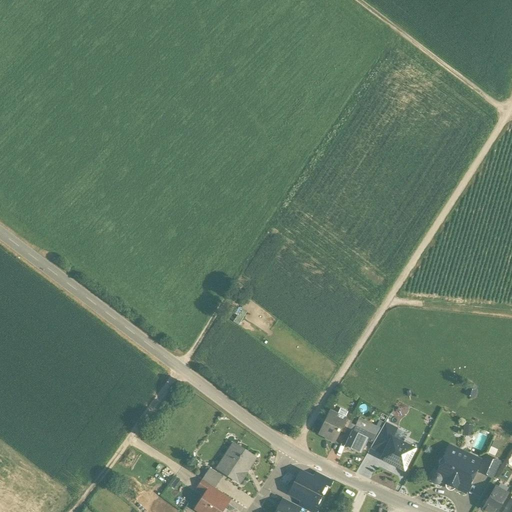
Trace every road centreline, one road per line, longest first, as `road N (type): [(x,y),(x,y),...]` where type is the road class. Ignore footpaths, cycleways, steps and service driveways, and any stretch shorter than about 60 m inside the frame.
road 1 (track): [(78,511),(203,341),(400,36)]
road 2 (track): [(511,103),(291,452)]
road 3 (tertiary): [(0,233),(291,452)]
road 4 (track): [(352,0),(511,114)]
road 5 (tertiary): [(291,452),(415,511)]
road 6 (track): [(511,314),(387,301)]
